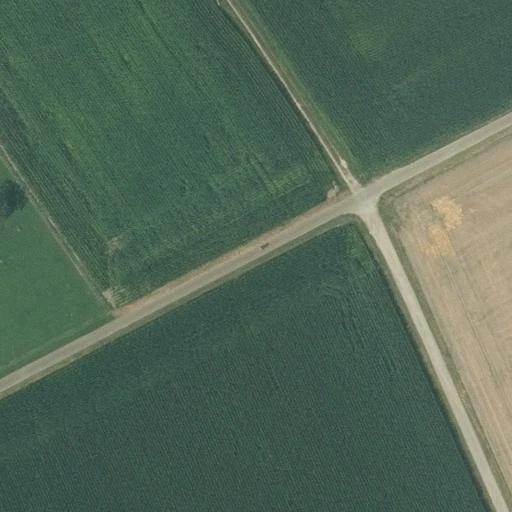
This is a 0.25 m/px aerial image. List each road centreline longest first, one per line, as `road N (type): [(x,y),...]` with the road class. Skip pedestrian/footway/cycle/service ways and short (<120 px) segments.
road 1 (track): [(225,0),(361,197),(500,511)]
road 2 (unclassified): [(511,119),(0,386)]
